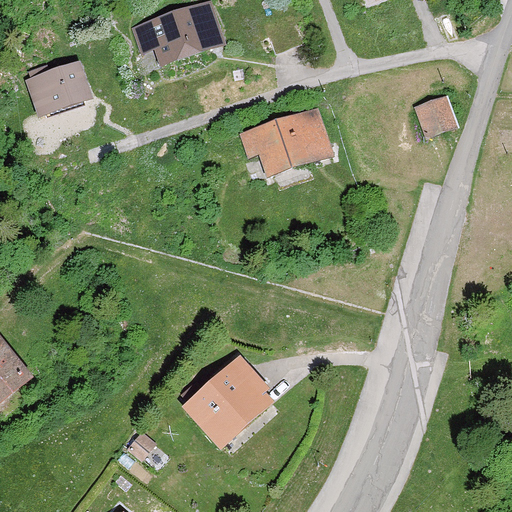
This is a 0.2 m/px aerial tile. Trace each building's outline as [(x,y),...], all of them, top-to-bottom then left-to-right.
[(142,70),(219,45),(205,2),(128,27),(142,70)] [(12,84),(26,123),(81,104),(68,65),(12,84)] [(446,99),(408,110),(419,144),(457,132),(446,99)] [(235,134),(249,180),(330,156),(316,110),(235,134)] [(0,401),(22,386),(0,355),(0,401)] [(171,411),(206,452),(265,404),(230,362),(171,411)] [(139,435),(123,453),(138,466),(154,448),(139,435)]
